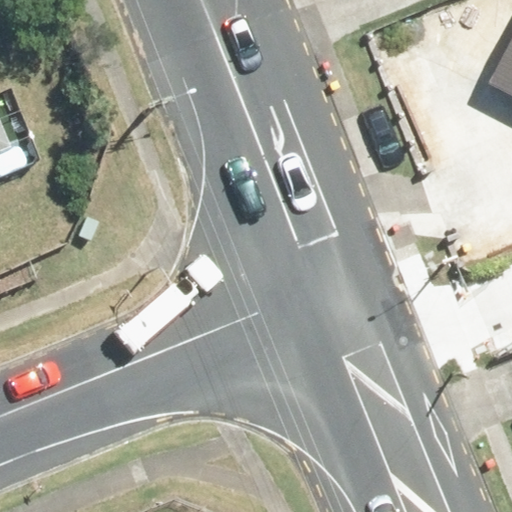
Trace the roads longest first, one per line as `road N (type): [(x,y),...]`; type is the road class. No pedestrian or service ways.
road 1 (tertiary): [(336,277),(0,417)]
road 2 (tertiary): [(222,0),(336,277)]
road 3 (tertiary): [(336,277),(430,511)]
